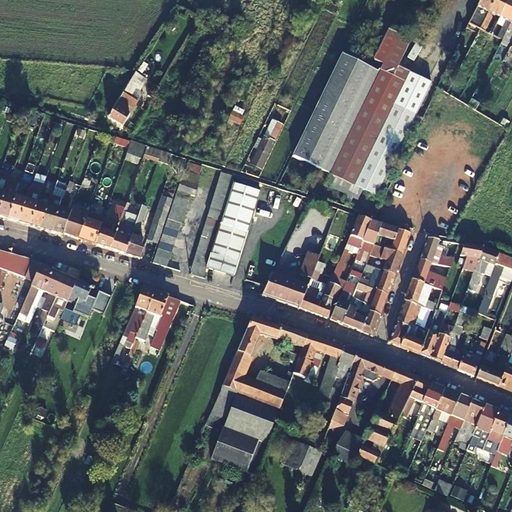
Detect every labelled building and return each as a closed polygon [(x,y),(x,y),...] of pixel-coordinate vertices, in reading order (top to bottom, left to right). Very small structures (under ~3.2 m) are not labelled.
[(480,0),(469,24),(480,29),(494,0),(480,0)] [(494,0),(480,29),(485,31),(491,19),(497,22),(508,0),(494,0)] [(497,37),(503,40),(511,21),(511,0),(508,0),(497,22),(503,25),(497,37)] [(511,34),(511,21),(503,40),(508,42),(511,34)] [(375,67),(325,172),(333,176),(330,183),(349,192),(347,198),(354,202),(357,196),(363,199),(367,189),(381,195),(419,114),(397,103),(412,70),(401,65),(414,38),(401,32),(382,71),(375,67)] [(320,170),(370,65),(341,52),(292,156),(320,170)] [(320,170),(325,172),(375,67),(370,65),(320,170)] [(397,103),(419,114),(434,81),(412,70),(397,103)] [(131,94),(125,90),(112,112),(109,117),(123,125),(130,114),(125,111),(128,106),(125,104),(131,94)] [(259,169),(281,124),(276,122),(269,138),(264,136),(250,165),(259,169)] [(115,135),(112,142),(128,146),(130,140),(115,135)] [(128,146),(125,153),(139,157),(143,144),(130,140),(128,146)] [(168,164),(172,154),(161,151),(158,161),(168,164)] [(199,174),(202,167),(188,162),(186,170),(199,174)] [(200,176),(184,171),(153,263),(166,267),(191,196),(193,196),(200,176)] [(221,173),(190,274),(203,278),(206,271),(235,188),(238,178),(221,173)] [(73,213),(71,212),(64,210),(73,184),(68,182),(62,199),(61,203),(52,232),(63,235),(63,233),(70,220),(73,213)] [(4,192),(0,206),(0,217),(8,219),(18,186),(7,183),(4,192)] [(18,186),(8,219),(19,223),(26,199),(19,196),(21,187),(18,186)] [(235,188),(206,271),(219,275),(235,280),(260,195),(235,188)] [(19,223),(30,226),(37,202),(40,193),(29,189),(26,199),(19,223)] [(147,240),(157,243),(173,195),(163,192),(147,240)] [(48,205),(40,229),(52,232),(61,203),(50,200),(48,205)] [(30,226),(40,229),(48,205),(37,202),(30,226)] [(125,254),(130,241),(125,240),(127,233),(124,232),(128,222),(126,222),(129,214),(128,213),(131,205),(126,203),(124,210),(110,249),(125,254)] [(130,241),(125,254),(140,259),(144,247),(141,246),(143,239),(137,237),(147,207),(142,205),(130,241)] [(101,224),(94,244),(96,245),(110,249),(124,210),(115,207),(110,222),(103,219),(101,224)] [(70,220),(63,233),(78,239),(85,218),(87,214),(72,209),(71,212),(73,213),(70,220)] [(349,250),(357,253),(371,221),(358,216),(328,283),(334,286),(343,265),(342,264),(349,250)] [(78,239),(94,244),(101,224),(85,218),(78,239)] [(370,253),(373,245),(378,234),(377,234),(381,224),(371,221),(357,253),(355,258),(361,260),(365,251),(370,253)] [(382,236),(389,238),(395,240),(399,230),(381,224),(377,234),(378,234),(382,236)] [(410,233),(399,230),(395,240),(389,238),(386,245),(383,244),(382,248),(402,255),(410,233)] [(382,248),(383,244),(379,243),(382,236),(378,234),(373,245),(382,248)] [(451,267),(453,259),(439,255),(443,246),(438,244),(439,240),(426,239),(419,259),(441,264),(451,267)] [(461,255),(467,256),(470,257),(467,266),(469,267),(461,290),(466,292),(478,258),(482,248),(469,245),(466,244),(465,244),(461,255)] [(370,253),(369,255),(387,261),(383,271),(395,275),(402,255),(382,248),(373,245),(370,253)] [(499,255),(482,248),(478,258),(495,265),(499,255)] [(0,308),(1,306),(0,305),(0,286),(6,272),(23,280),(32,260),(0,250),(0,308)] [(306,253),(298,275),(310,280),(318,259),(318,257),(306,253)] [(478,313),(481,314),(496,276),(510,282),(511,278),(511,258),(499,255),(495,265),(478,313)] [(334,286),(328,283),(320,303),(314,300),(320,283),(316,281),(323,261),(318,259),(310,280),(299,308),(327,319),(338,287),(334,286)] [(412,280),(434,287),(436,281),(426,277),(429,268),(439,272),(441,264),(419,259),(412,280)] [(387,295),(395,275),(383,271),(366,264),(363,270),(375,275),(371,283),(359,278),(358,283),(387,295)] [(37,306),(40,297),(35,295),(37,290),(42,292),(51,271),(40,266),(38,270),(29,289),(18,314),(26,317),(32,303),(37,306)] [(30,267),(22,285),(29,289),(38,270),(30,267)] [(272,274),(262,296),(274,300),(299,308),(307,288),(293,282),(296,275),(285,270),(283,277),(272,274)] [(51,271),(42,292),(48,295),(41,310),(42,311),(37,324),(41,326),(64,276),(51,271)] [(41,326),(30,353),(35,355),(44,335),(49,337),(51,331),(49,330),(62,301),(67,303),(76,281),(64,276),(41,326)] [(443,290),(434,287),(412,280),(404,301),(422,307),(428,309),(435,312),(437,304),(427,300),(430,291),(441,295),(443,290)] [(76,281),(68,300),(75,303),(72,311),(87,318),(91,309),(104,314),(111,297),(99,291),(94,303),(86,299),(91,288),(76,281)] [(342,324),(350,303),(344,300),(350,284),(345,282),(339,295),(330,320),(342,324)] [(367,294),(364,302),(371,305),(369,311),(380,315),(387,295),(358,283),(352,297),(356,299),(360,291),(367,294)] [(142,289),(134,308),(139,310),(129,332),(135,335),(154,291),(143,288),(142,289)] [(430,359),(439,335),(434,333),(441,314),(440,313),(448,292),(443,290),(441,295),(437,304),(435,312),(428,331),(423,343),(419,355),(430,359)] [(154,291),(135,335),(134,337),(144,342),(151,323),(156,325),(160,316),(164,317),(148,353),(156,357),(181,301),(154,291)] [(396,322),(407,327),(408,324),(415,326),(422,307),(404,301),(396,322)] [(361,332),(365,321),(356,318),(357,314),(360,307),(354,304),(350,302),(350,303),(342,324),(361,332)] [(439,335),(430,359),(441,363),(450,339),(443,337),(448,323),(447,322),(452,308),(460,311),(461,306),(451,303),(450,303),(439,335)] [(477,318),(478,313),(461,306),(460,311),(459,312),(464,313),(477,318)] [(435,312),(428,309),(421,328),(428,331),(435,312)] [(380,315),(369,311),(365,321),(361,332),(372,336),(380,315)] [(455,325),(459,327),(464,313),(459,312),(455,325)] [(281,328),(252,318),(206,424),(219,429),(221,425),(224,426),(260,440),(266,442),(275,420),(285,392),(244,377),(252,357),(251,356),(261,334),(275,339),(276,337),(303,346),(308,336),(282,325),(281,328)] [(389,343),(400,347),(407,327),(396,322),(389,343)] [(416,340),(420,328),(415,326),(408,324),(407,327),(400,347),(419,355),(423,343),(416,340)] [(458,370),(462,359),(452,355),(458,336),(456,335),(452,334),(450,339),(441,363),(458,370)] [(498,386),(507,364),(511,349),(511,336),(506,334),(495,364),(484,360),(476,378),(498,387),(498,386)] [(343,349),(308,336),(303,346),(287,388),(325,404),(330,391),(312,383),(313,381),(304,378),(305,375),(308,376),(313,362),(311,361),(316,351),(323,353),(340,358),(343,349)] [(465,352),(462,359),(458,370),(473,376),(486,343),(471,337),(469,342),(478,346),(475,356),(465,352)] [(124,345),(119,343),(115,352),(120,354),(124,345)] [(343,349),(340,358),(337,367),(340,368),(337,375),(346,380),(356,354),(343,349)] [(323,439),(357,455),(362,445),(365,439),(377,411),(378,409),(362,404),(361,405),(355,403),(364,381),(371,383),(372,381),(376,382),(378,379),(390,383),(391,380),(396,369),(356,353),(356,354),(346,380),(323,439)] [(511,365),(507,364),(498,386),(511,391),(511,365)] [(386,415),(377,411),(365,439),(374,443),(371,450),(362,445),(357,455),(375,463),(397,420),(418,379),(419,378),(396,369),(391,380),(402,384),(386,415)] [(362,404),(378,409),(390,383),(378,379),(376,382),(372,381),(371,383),(364,381),(355,403),(361,405),(362,404)] [(418,379),(397,420),(401,422),(403,418),(404,419),(414,399),(422,402),(426,393),(428,394),(432,384),(418,379)] [(426,393),(422,402),(415,420),(423,424),(418,436),(424,438),(436,409),(445,390),(432,384),(428,394),(426,393)] [(445,390),(436,409),(451,416),(460,396),(445,390)] [(451,416),(442,438),(447,440),(453,426),(460,429),(464,420),(472,401),(460,396),(451,416)] [(472,401),(464,420),(476,425),(485,406),(472,401)] [(465,450),(467,450),(468,451),(475,437),(479,438),(482,431),(489,433),(499,412),(485,406),(476,425),(470,439),(465,450)] [(499,412),(489,433),(477,460),(482,462),(492,441),(500,443),(510,416),(499,412)] [(497,450),(506,454),(511,440),(511,437),(511,417),(510,416),(500,443),(497,450)] [(260,440),(224,426),(212,460),(248,473),(260,440)] [(465,450),(470,439),(465,436),(460,448),(465,450)] [(365,439),(362,445),(371,450),(374,443),(365,439)] [(292,441),(271,489),(300,502),(322,454),(292,441)] [(409,470),(396,465),(393,472),(405,477),(409,470)] [(422,485),(431,489),(433,485),(424,480),(422,485)] [(447,497),(458,502),(460,497),(449,492),(447,497)]
